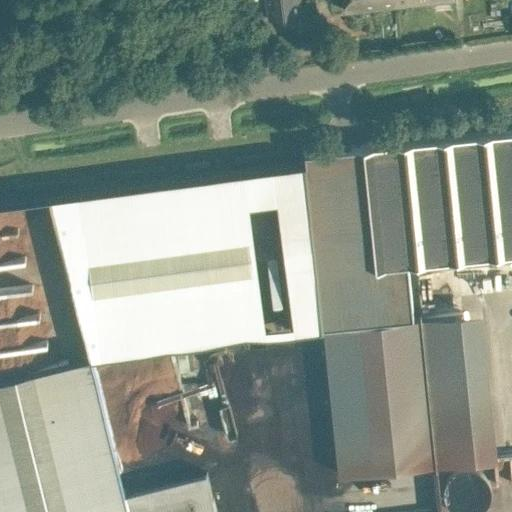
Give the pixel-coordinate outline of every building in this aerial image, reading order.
[(267,0),(269,18),(302,15),(300,0),(267,0)] [(343,0),(345,10),(396,4),(395,0),(343,0)] [(511,128),(306,150),(324,327),(414,316),(409,262),(511,250),(511,128)] [(46,192),(0,197),(0,223),(2,239),(13,238),(25,219),(28,239),(35,243),(20,245),(32,252),(27,259),(30,279),(45,277),(51,268),(86,276),(57,259),(53,231),(47,258),(39,254),(33,264),(36,249),(49,228),(35,225),(50,223),(46,192)] [(511,259),(417,270),(422,315),(436,462),(436,463),(440,498),(511,490),(511,259)] [(147,312),(148,333),(182,332),(181,310),(147,312)] [(414,316),(324,327),(340,473),(436,463),(436,462),(422,315),(414,316)] [(0,376),(0,511),(217,511),(207,471),(125,491),(115,448),(114,443),(148,435),(128,351),(128,350),(92,354),(31,369),(21,372),(0,376)]
